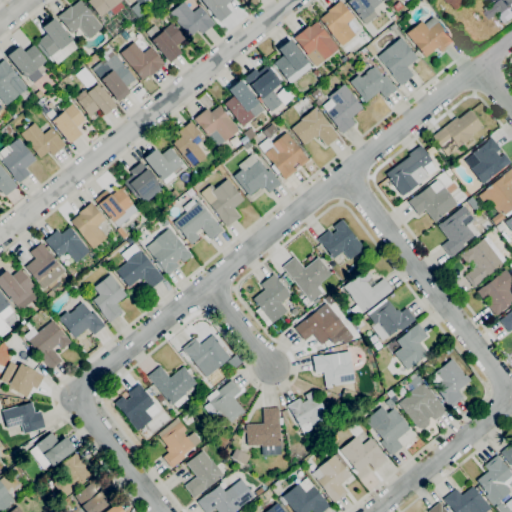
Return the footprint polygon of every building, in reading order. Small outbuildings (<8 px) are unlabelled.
[(88,38),(78,27),(70,34),(56,16),(69,6),(71,7),(79,0),(101,27),(88,38)] [(99,17),(86,1),(87,0),(120,0),(119,1),(123,7),(113,15),(109,9),(99,17)] [(218,22),(199,0),(231,0),(224,6),(230,12),(218,22)] [(341,46),(319,19),(327,12),(327,11),(339,0),(353,17),(345,24),(354,35),(341,46)] [(361,20),(345,0),(380,0),(381,1),(372,9),(373,10),(361,20)] [(468,0),(455,11),(449,3),(447,5),(442,0),(499,0),(491,6),(488,5),(483,0),(468,0)] [(504,24),(498,16),(501,14),(500,12),(489,21),(483,14),(485,12),(482,8),(487,5),(490,8),(500,0),(502,0),(511,13),(505,18),(508,21),(504,24)] [(188,37),(169,13),(183,1),(192,12),(199,6),(213,24),(201,34),(197,30),(188,37)] [(49,58),(36,42),(46,34),(41,28),(53,18),(71,40),(59,49),(60,49),(49,58)] [(316,65),(308,54),(307,55),(293,38),(307,26),(309,27),(316,21),(338,49),(324,60),(323,59),(316,65)] [(425,57),(406,34),(421,21),(427,29),(436,21),(454,42),(449,46),(441,53),(436,48),(425,57)] [(168,62),(150,40),(151,39),(145,32),(154,25),(159,32),(171,23),(184,38),(174,46),(180,53),(168,62)] [(400,85),(377,56),(400,37),(417,58),(406,67),(413,75),(400,85)] [(290,84),(273,63),(282,55),(277,49),(289,39),(307,61),(306,62),(310,68),(290,84)] [(141,80),(119,53),(133,42),(142,53),(150,47),(164,64),(149,76),(147,75),(141,80)] [(33,83),(27,76),(24,78),(6,56),(18,46),(23,52),(32,45),(45,61),(35,68),(41,76),(33,83)] [(83,62),(93,54),(97,59),(87,67),(83,62)] [(5,105),(0,99),(0,62),(3,60),(26,88),(5,105)] [(118,102),(99,80),(111,70),(112,71),(121,64),(133,79),(124,87),(129,92),(118,102)] [(269,112),(248,85),(243,78),(255,69),(257,72),(266,65),(279,81),(277,82),(278,84),(271,90),(281,102),(269,112)] [(364,102),(362,99),(363,98),(349,82),(357,75),(360,78),(373,66),(382,77),(384,75),(396,89),(385,98),(378,91),(364,102)] [(241,126),(223,104),(232,96),(227,90),(239,80),(257,102),(247,110),(253,117),(241,126)] [(88,116),(76,102),(77,101),(74,97),(84,89),(87,92),(96,83),(115,105),(103,115),(98,108),(88,116)] [(341,134),(336,127),(325,112),(326,112),(321,106),(330,99),(327,97),(343,84),(362,108),(350,118),(354,123),(341,134)] [(315,99),(310,94),(316,89),(321,94),(315,99)] [(38,99),(34,94),(39,90),(43,94),(38,99)] [(68,143),(50,121),(71,104),(84,119),(74,127),(80,134),(68,143)] [(224,141),(215,130),(207,136),(193,119),(206,108),(210,112),(218,105),(238,130),(224,141)] [(326,146),(318,136),(315,138),(314,136),(303,145),(290,129),(301,120),(300,119),(314,107),(338,136),(326,146)] [(447,156),(432,136),(456,117),(457,119),(469,110),(482,126),(469,136),(470,137),(457,147),(457,148),(447,156)] [(192,168),(172,144),(181,136),(177,132),(190,122),(204,139),(196,145),(205,156),(192,168)] [(39,158),(19,134),(33,123),(42,134),(50,128),(64,145),(51,156),(47,151),(39,158)] [(7,135),(2,128),(7,124),(12,131),(7,135)] [(284,179),(279,174),(280,173),(279,172),(277,175),(270,166),(272,164),(257,146),(266,138),(261,132),(271,124),(277,130),(267,138),(272,143),(285,132),(308,160),(300,166),(296,162),(291,166),(295,170),(284,179)] [(17,183),(0,160),(0,150),(7,145),(8,146),(17,138),(35,160),(24,168),(29,174),(17,183)] [(481,184),(469,169),(470,169),(464,160),(472,154),(471,153),(490,138),(499,149),(495,152),(499,157),(503,154),(509,162),(481,184)] [(246,150),(242,145),(248,141),(252,145),(246,150)] [(401,196),(394,187),(395,187),(385,173),(409,156),(408,154),(419,145),(424,152),(432,146),(435,151),(428,157),(431,161),(421,168),(427,177),(401,196)] [(165,184),(162,179),(160,181),(142,159),(154,149),(160,155),(169,147),(182,163),(172,171),(175,176),(165,184)] [(248,196),(233,176),(241,170),(237,165),(251,154),(257,161),(258,160),(266,171),(268,169),(280,183),(269,192),(264,187),(261,189),(259,187),(248,196)] [(145,203),(140,197),(139,198),(138,197),(136,198),(122,183),(131,175),(129,172),(139,163),(144,169),(146,168),(158,182),(156,183),(161,189),(145,203)] [(511,212),(506,217),(500,210),(497,213),(487,201),(483,204),(477,196),(484,191),(483,190),(501,177),(500,176),(511,166),(511,185),(510,187),(511,189),(511,209),(511,210),(511,211),(511,212)] [(0,167),(15,186),(3,196),(0,192),(0,167)] [(226,227),(209,205),(200,193),(207,187),(211,191),(226,179),(243,199),(232,209),(239,217),(226,227)] [(434,222),(424,209),(417,215),(407,201),(415,195),(416,195),(436,180),(442,187),(443,187),(456,204),(438,217),(439,218),(434,222)] [(111,222),(96,204),(97,204),(93,199),(105,190),(108,194),(109,194),(110,195),(119,188),(132,204),(131,204),(136,210),(116,226),(112,221),(111,222)] [(473,210),(466,200),(471,197),(478,206),(473,210)] [(190,244),(172,223),(185,212),(182,208),(192,199),(195,203),(197,201),(221,231),(210,240),(200,228),(194,233),(198,238),(190,244)] [(92,249),(70,221),(78,214),(77,213),(90,202),(104,220),(97,226),(106,237),(92,249)] [(450,257),(441,246),(448,240),(436,226),(440,222),(441,223),(463,206),(470,215),(462,221),(473,235),(462,244),(463,246),(450,257)] [(495,225),(490,219),(499,212),(504,218),(495,225)] [(511,233),(503,223),(511,215),(511,233)] [(164,227),(159,221),(164,218),(168,223),(164,227)] [(348,259),(342,251),(333,259),(322,244),(321,245),(316,239),(328,230),(331,234),(336,231),(333,226),(341,220),(352,233),(352,234),(363,248),(348,259)] [(75,263),(65,251),(57,257),(44,240),(56,230),(60,234),(69,227),(89,252),(75,263)] [(166,275),(162,270),(163,269),(162,268),(160,270),(154,263),(156,261),(145,247),(168,228),(191,256),(183,262),(179,258),(175,262),(178,266),(166,275)] [(473,288),(463,276),(471,269),(471,270),(476,266),(471,260),(466,264),(459,255),(466,249),(467,250),(482,238),(483,240),(486,237),(505,261),(486,276),(486,277),(473,288)] [(50,302),(44,295),(49,291),(46,287),(43,290),(24,267),(34,258),(29,252),(40,243),(64,272),(56,278),(60,283),(51,290),(56,296),(50,302)] [(151,288),(142,278),(140,280),(139,279),(128,287),(115,271),(126,262),(120,255),(133,244),(138,250),(139,249),(163,279),(151,288)] [(311,302),(306,296),(305,296),(282,267),(294,257),(303,269),(317,258),(330,274),(319,283),(320,284),(316,287),(321,293),(311,302)] [(495,317),(485,305),(486,304),(476,291),(505,268),(511,277),(511,286),(507,290),(511,297),(511,301),(500,311),(500,312),(495,317)] [(20,311),(16,306),(15,306),(0,288),(0,273),(4,270),(10,277),(19,269),(36,289),(29,295),(33,300),(20,311)] [(356,317),(350,309),(356,305),(342,286),(364,269),(371,278),(365,282),(370,288),(383,278),(392,290),(379,300),(378,299),(356,317)] [(108,323),(99,311),(100,310),(92,300),(98,295),(92,288),(109,274),(126,295),(115,304),(122,312),(108,323)] [(266,327),(254,311),(259,307),(252,299),(264,290),(260,284),(273,274),(289,295),(280,303),(286,311),(266,327)] [(0,321),(0,294),(8,304),(7,305),(12,312),(0,321)] [(381,341),(371,327),(374,324),(367,315),(387,300),(395,311),(397,309),(400,313),(406,308),(414,320),(400,330),(398,328),(381,341)] [(74,339),(57,319),(66,311),(68,314),(74,309),(82,302),(91,314),(93,313),(104,326),(93,335),(87,328),(74,339)] [(320,345),(312,334),(304,340),(294,328),(325,303),(353,337),(346,342),(344,339),(339,343),(338,341),(333,345),(328,338),(320,345)] [(511,328),(507,332),(498,320),(511,309),(511,328)] [(50,370),(39,357),(41,356),(23,336),(32,328),(37,333),(52,320),(70,342),(62,349),(57,344),(51,349),(61,361),(50,370)] [(406,370),(393,353),(400,348),(395,341),(406,333),(405,332),(417,323),(427,336),(419,343),(427,354),(406,370)] [(206,378),(188,356),(187,357),(181,349),(194,339),(199,345),(211,336),(222,350),(226,347),(229,352),(226,355),(229,358),(215,369),(216,370),(206,378)] [(446,355),(442,350),(448,346),(452,351),(446,355)] [(325,388),(322,372),(314,373),(311,356),(348,351),(353,382),(331,386),(332,387),(325,388)] [(449,408),(443,400),(444,399),(427,379),(435,372),(450,359),(464,375),(465,375),(470,380),(457,391),(462,397),(449,408)] [(26,398),(7,388),(9,384),(8,383),(19,364),(43,376),(36,389),(32,387),(26,398)] [(176,408),(172,403),(170,405),(147,376),(159,367),(169,378),(182,367),(195,383),(184,392),(185,393),(184,395),(187,399),(176,408)] [(433,421),(430,416),(428,418),(429,419),(428,425),(423,429),(417,429),(397,403),(408,395),(407,393),(414,388),(409,382),(417,375),(446,411),(433,421)] [(223,427),(212,413),(209,415),(203,407),(209,402),(206,397),(215,389),(217,391),(230,380),(239,391),(232,397),(243,411),(223,427)] [(136,431),(114,403),(122,396),(125,400),(130,397),(127,393),(138,384),(161,412),(136,431)] [(303,434),(290,412),(286,406),(299,398),(301,403),(307,399),(304,395),(312,390),(331,420),(314,430),(313,428),(303,434)] [(160,402),(156,397),(160,394),(164,399),(160,402)] [(22,434),(20,424),(6,428),(1,411),(31,402),(34,413),(39,411),(44,427),(22,434)] [(391,456),(379,442),(382,440),(374,430),(373,430),(364,420),(380,407),(386,414),(393,409),(409,428),(396,440),(402,447),(391,456)] [(261,456),(260,445),(246,446),(245,429),(244,424),(263,424),(262,409),(278,408),(280,455),(261,456)] [(171,468),(162,457),(168,452),(165,449),(167,447),(159,437),(179,422),(185,430),(181,433),(185,438),(192,433),(199,441),(182,455),(184,458),(171,468)] [(42,469),(28,451),(35,446),(34,445),(50,432),(58,442),(64,437),(74,449),(51,467),(49,464),(42,469)] [(333,442),(330,438),(335,434),(338,439),(333,442)] [(221,448),(215,441),(222,435),(228,441),(221,448)] [(357,472),(338,450),(355,437),(361,445),(369,438),(386,459),(373,470),(368,463),(357,472)] [(511,465),(511,466),(499,453),(511,443),(511,444),(511,465)] [(245,465),(231,456),(235,448),(250,456),(245,465)] [(193,498),(184,486),(196,477),(185,463),(201,451),(210,462),(212,461),(222,475),(206,488),(193,498)] [(63,498),(46,475),(74,454),(91,476),(63,498)] [(333,503),(324,492),(325,491),(311,473),(317,469),(316,468),(333,455),(350,476),(339,484),(346,493),(333,503)] [(498,511),(495,507),(496,506),(495,504),(492,506),(484,496),(486,494),(475,480),(487,471),(483,465),(496,456),(511,476),(511,485),(507,489),(510,492),(499,501),(500,502),(499,503),(501,506),(503,504),(509,511),(498,511)] [(0,511),(0,477),(3,475),(12,486),(7,490),(10,493),(8,494),(14,501),(0,511)] [(306,511),(293,511),(287,503),(284,506),(279,500),(282,497),(281,497),(297,483),(298,484),(306,478),(312,486),(328,506),(320,511),(312,511),(310,509),(306,511)] [(232,511),(217,511),(214,508),(208,511),(204,511),(196,502),(219,485),(224,492),(240,480),(253,496),(232,511)] [(97,511),(84,511),(73,497),(86,486),(94,495),(98,492),(108,504),(97,511)] [(484,511),(453,511),(449,507),(442,499),(455,489),(460,496),(472,486),(489,508),(484,511)] [(266,498),(263,494),(268,490),(272,494),(266,498)] [(427,511),(438,502),(446,511),(427,511)] [(104,511),(115,503),(121,511),(104,511)] [(264,511),(276,503),(283,511),(264,511)]
